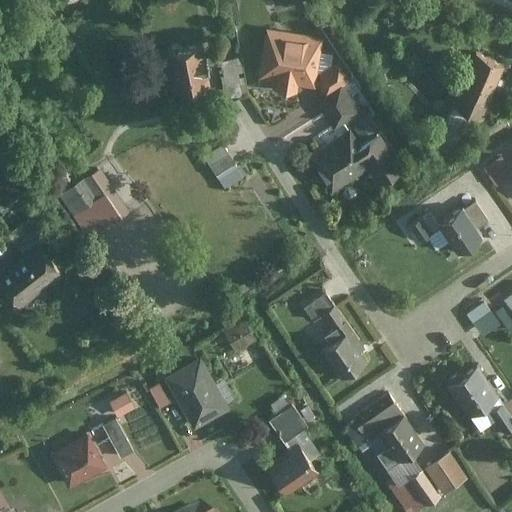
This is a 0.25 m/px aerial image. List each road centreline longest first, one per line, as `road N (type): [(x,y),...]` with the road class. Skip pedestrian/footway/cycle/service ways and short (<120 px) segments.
road 1 (residential): [(511,261),(393,339),(240,106)]
road 2 (residential): [(112,511),(216,454),(257,511)]
